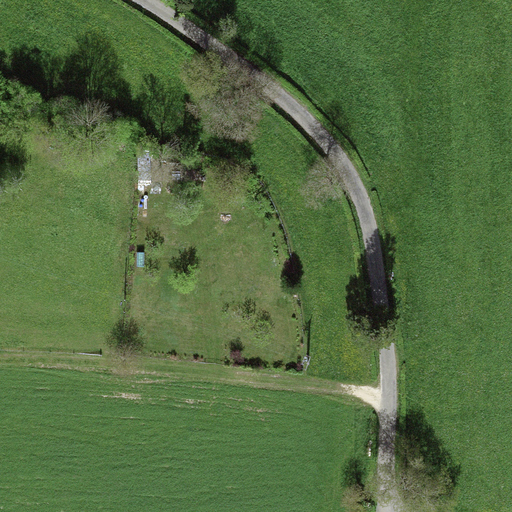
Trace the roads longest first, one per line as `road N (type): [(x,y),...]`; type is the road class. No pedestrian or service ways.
road 1 (unclassified): [(389,511),(388,362),(357,193),(297,111),(146,0)]
road 2 (track): [(390,397),(119,363),(0,359)]
